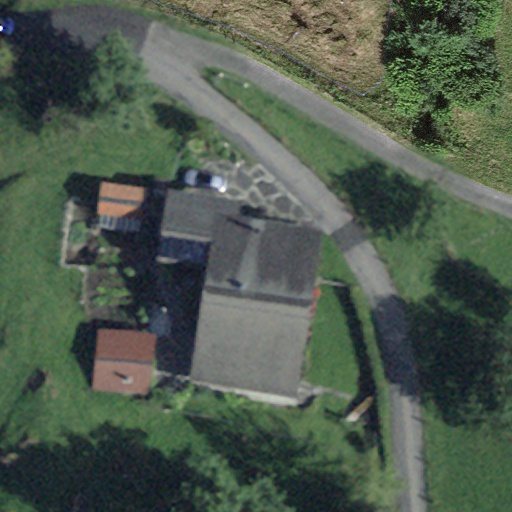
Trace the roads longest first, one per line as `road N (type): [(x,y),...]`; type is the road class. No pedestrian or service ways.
road 1 (unclassified): [(0,25),(81,34),(157,62),(319,193),(369,264),(389,309),(417,511)]
road 2 (track): [(511,205),(185,41),(125,24),(81,34)]
